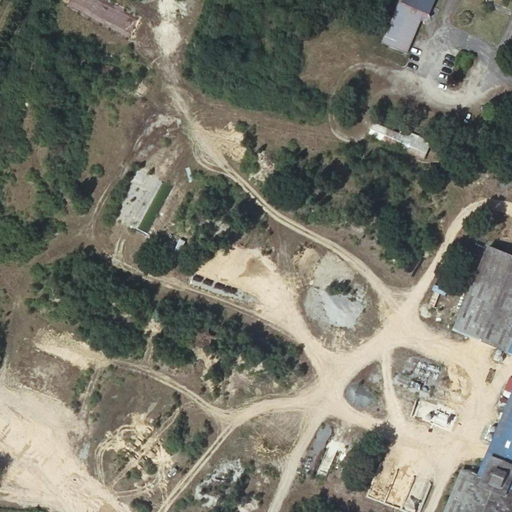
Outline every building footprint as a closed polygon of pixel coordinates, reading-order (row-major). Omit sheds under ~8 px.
[(424,13),(428,14),(434,0),(403,0),(403,3),(424,13)] [(424,13),(403,3),(399,2),(381,44),(407,55),(420,23),(424,13)] [(430,18),(428,14),(424,13),(420,23),(430,18)] [(374,123),(369,136),(423,160),(431,142),(401,130),(399,134),(374,123)] [(382,177),(352,165),(348,173),(377,187),(382,177)] [(511,392),(478,475),(511,489),(511,256),(488,247),(453,331),(511,354),(511,392)] [(511,511),(511,489),(478,475),(461,468),(443,511),(511,511)] [(325,505),(317,501),(314,508),(322,511),(325,505)]
